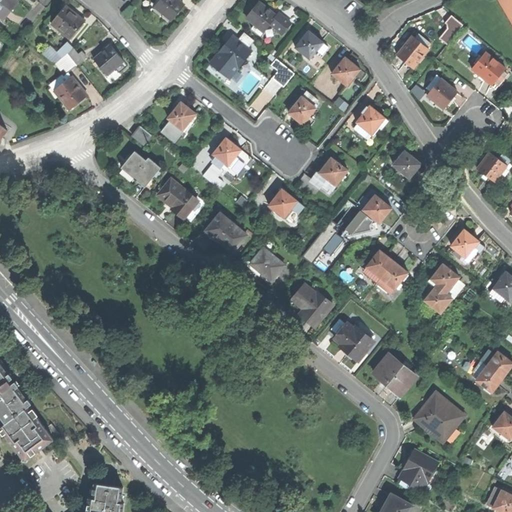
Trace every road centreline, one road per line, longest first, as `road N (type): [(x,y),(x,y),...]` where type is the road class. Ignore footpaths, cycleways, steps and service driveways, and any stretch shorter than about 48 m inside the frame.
road 1 (residential): [(71,142),(103,185),(179,248),(233,272),(277,306),(303,346),(390,421),(390,443),(353,511)]
road 2 (secondary): [(0,292),(212,511)]
road 3 (residential): [(170,62),(287,156)]
road 4 (residential): [(368,51),(442,160)]
